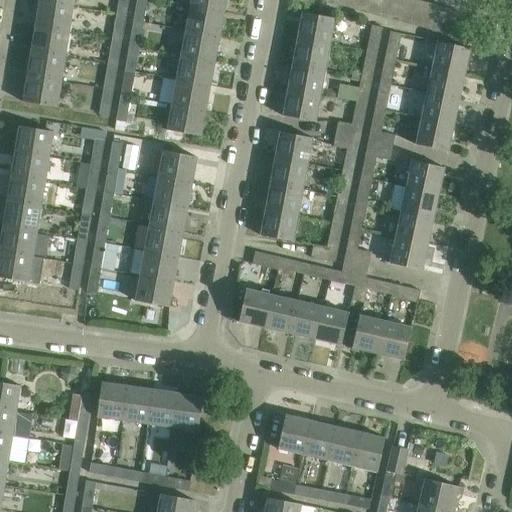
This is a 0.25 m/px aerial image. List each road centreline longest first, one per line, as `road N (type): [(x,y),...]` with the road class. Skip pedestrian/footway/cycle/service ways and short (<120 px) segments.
road 1 (residential): [(432,412),(511,46)]
road 2 (residential): [(202,361),(270,0)]
road 3 (residential): [(202,361),(0,331)]
road 4 (residential): [(432,412),(258,372)]
road 5 (residential): [(490,511),(508,428),(432,412)]
road 6 (residential): [(230,511),(258,372)]
